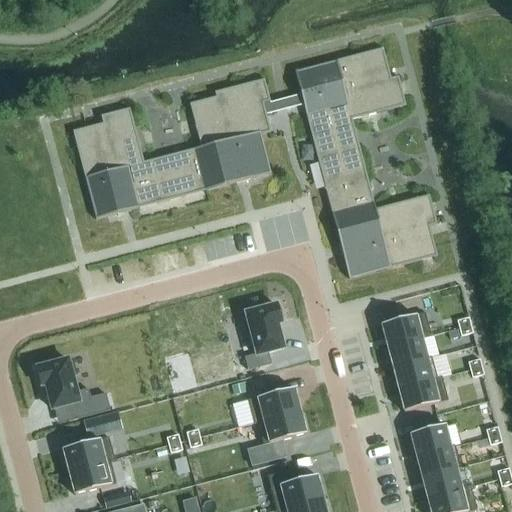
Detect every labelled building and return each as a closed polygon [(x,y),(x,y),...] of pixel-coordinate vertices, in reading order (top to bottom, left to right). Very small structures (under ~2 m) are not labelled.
[(94,127),(72,133),(95,221),(116,216),(116,217),(118,217),(117,216),(137,210),(136,204),(155,199),(157,205),(184,198),(182,192),(203,186),(205,193),(247,181),(248,183),(249,182),(249,181),(270,175),(260,136),(270,134),(265,115),(302,105),(311,138),(317,136),(322,157),(316,159),(318,165),(317,165),(317,167),(318,166),(324,187),(322,188),(323,189),(324,189),(342,258),(341,258),(341,260),(343,259),(348,281),(436,257),(431,236),(423,238),(421,230),(436,226),(428,197),(375,211),(351,121),(405,107),(397,78),(382,82),(380,74),(388,72),(382,50),(294,73),(300,96),(270,104),(263,81),(214,94),(215,99),(189,105),(200,149),(143,164),(129,110),(100,118),(104,133),(96,135),(94,127)] [(255,356),(244,359),(247,372),(270,366),(267,354),(283,350),(276,326),(280,325),(275,306),(244,315),(255,356)] [(424,315),(380,326),(386,349),(421,340),(430,338),(424,315)] [(469,319),(457,322),(459,330),(471,327),(469,319)] [(471,327),(459,330),(461,338),(473,335),(471,327)] [(421,340),(386,349),(392,370),(426,361),(421,340)] [(426,361),(392,370),(397,391),(437,381),(431,360),(426,361)] [(480,361),(468,364),(470,372),(482,369),(480,361)] [(67,365),(36,374),(41,392),(45,391),(51,415),(67,411),(71,427),(109,416),(105,399),(89,404),(87,395),(75,398),(67,365)] [(482,369),(470,372),(472,380),(484,377),(482,369)] [(437,381),(397,391),(403,414),(447,402),(441,380),(437,381)] [(293,390),(247,402),(253,425),(257,424),(299,413),(293,390)] [(299,413),(257,424),(264,447),(305,436),(299,413)] [(444,427),(409,436),(415,459),(450,450),(450,449),(444,427)] [(498,429),(486,432),(488,440),(500,436),(498,429)] [(197,432),(185,435),(187,443),(199,439),(197,432)] [(500,436),(488,440),(490,447),(502,444),(500,436)] [(177,437),(165,440),(167,448),(179,445),(177,437)] [(108,439),(62,451),(68,474),(109,463),(114,462),(108,439)] [(199,439),(187,443),(189,450),(201,447),(199,439)] [(179,445),(167,448),(169,455),(181,452),(179,445)] [(450,450),(415,459),(421,480),(455,470),(456,471),(460,470),(454,447),(450,449),(450,450)] [(109,463),(68,474),(74,497),(115,486),(109,463)] [(455,470),(421,480),(426,500),(461,491),(460,490),(456,471),(455,470)] [(509,471),(497,474),(499,481),(511,478),(509,471)] [(290,472),(267,478),(275,511),(276,511),(322,500),(316,477),(293,483),(290,472)] [(511,482),(511,478),(499,481),(501,489),(511,486),(511,482)] [(461,491),(426,500),(429,511),(475,511),(476,511),(470,488),(460,490),(461,491)] [(118,496),(102,500),(105,510),(121,506),(118,496)] [(325,511),(322,500),(276,511),(325,511)]
